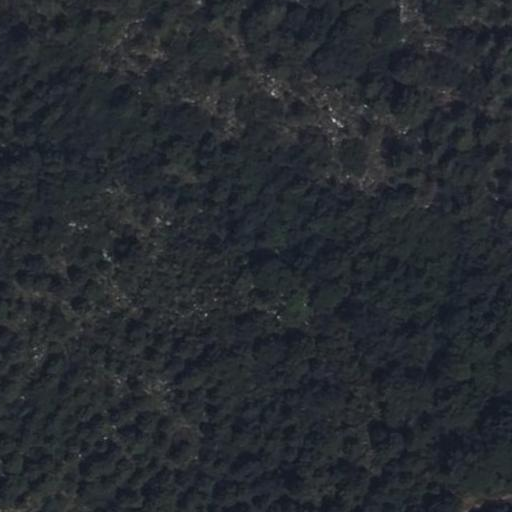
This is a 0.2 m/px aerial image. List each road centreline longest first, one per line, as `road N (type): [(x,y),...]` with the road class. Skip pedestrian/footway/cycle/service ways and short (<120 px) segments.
road 1 (motorway): [(246,511),(42,0)]
road 2 (motorway): [(0,19),(174,511)]
